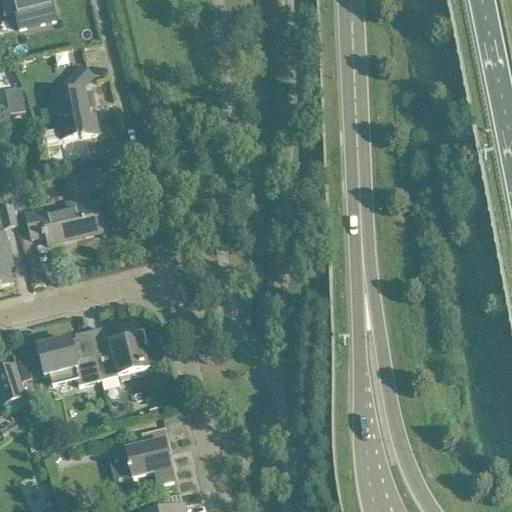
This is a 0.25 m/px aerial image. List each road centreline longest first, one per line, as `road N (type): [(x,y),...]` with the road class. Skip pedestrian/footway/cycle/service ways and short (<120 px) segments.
road 1 (residential): [(166,280),(100,0)]
road 2 (secondary): [(431,511),(397,439),(361,255)]
road 3 (secondary): [(361,255),(360,388),(375,511)]
road 4 (secondary): [(361,255),(349,0)]
road 5 (residential): [(212,511),(166,280)]
road 6 (residential): [(0,315),(166,280)]
road 7 (motorway): [(480,0),(511,144)]
